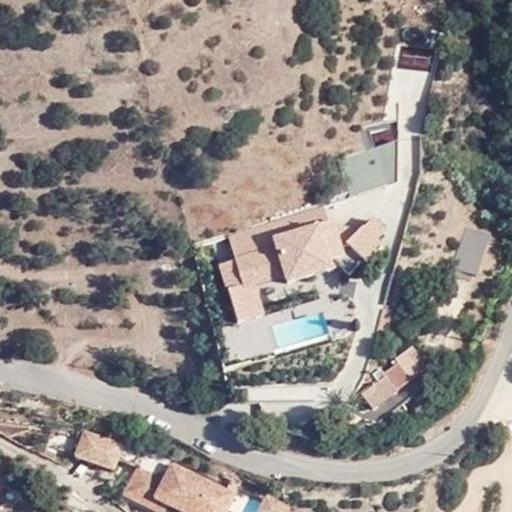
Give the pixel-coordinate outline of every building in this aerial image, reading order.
[(339,202),(386,188),(377,150),(341,159),(348,189),(336,192),(339,202)] [(230,290),(239,326),(265,318),(260,294),(258,286),(286,277),(289,285),(348,266),(356,276),(382,250),(378,243),(388,233),(375,220),(344,251),(336,222),(330,224),(326,206),(231,235),(237,258),(244,285),(230,290)] [(230,290),(244,285),(237,258),(222,264),(230,290)] [(260,294),(289,285),(286,277),(258,286),(260,294)] [(207,297),(215,333),(239,326),(230,290),(207,297)] [(410,384),(397,365),(386,373),(389,377),(363,395),(377,415),(402,397),(399,392),(410,384)] [(118,448),(82,436),(75,459),(111,471),(118,448)] [(166,511),(226,511),(233,499),(215,490),(141,453),(134,468),(137,469),(122,499),(146,511),(165,511),(166,511)] [(215,490),(233,499),(243,481),(224,471),(215,490)] [(286,511),(285,505),(266,495),(256,511),(286,511)]
